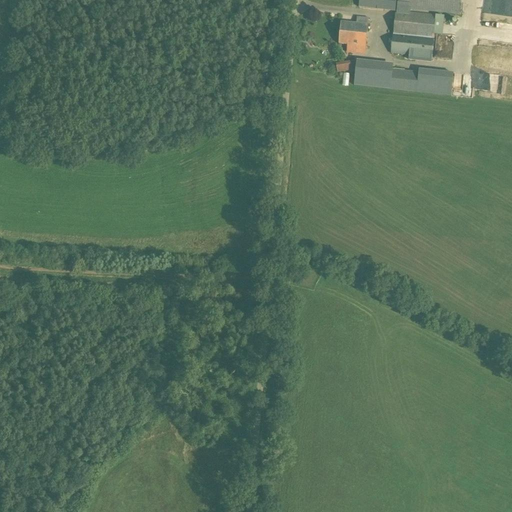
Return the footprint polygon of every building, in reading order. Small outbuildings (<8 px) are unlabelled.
[(376,10),(395,12),(396,0),(359,0),(358,7),(377,9),(376,10)] [(398,0),(398,9),(460,16),(461,0),(398,0)] [(434,38),(436,15),(396,11),(392,54),(432,58),(434,38)] [(357,18),(357,23),(341,22),(339,44),(349,45),(348,52),(365,54),(369,19),(357,18)] [(511,51),(511,43),(480,39),(479,47),(484,48),(483,57),(479,56),(477,72),(495,74),(496,67),(486,66),(487,61),(495,62),(496,55),(501,56),(501,52),(508,53),(508,50),(511,51)] [(338,72),(355,72),(354,62),(338,62),(338,72)] [(390,90),(417,93),(419,73),(392,70),(390,90)]
